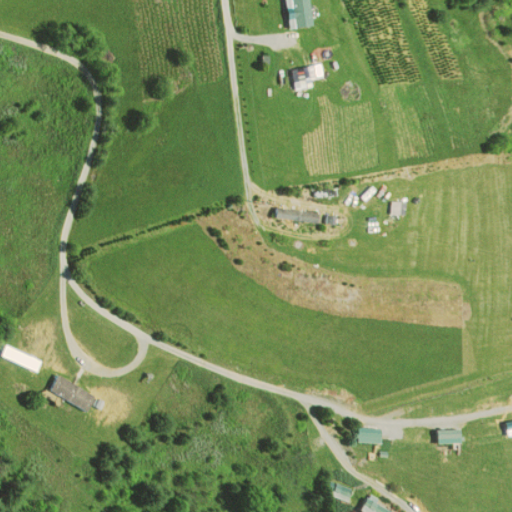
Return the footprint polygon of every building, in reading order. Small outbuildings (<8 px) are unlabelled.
[(287,0),(290,27),(309,25),(307,0),(287,0)] [(267,219),(312,221),(312,211),(267,209),(267,219)] [(41,390),(79,414),(90,396),(52,372),(41,390)] [(345,442),(370,445),(371,429),(346,426),(345,442)] [(427,444),(452,444),(452,429),(427,429),(427,444)] [(317,495),(339,502),(344,489),(322,481),(317,495)] [(384,511),(385,511),(360,497),(352,511),(353,511),(384,511)]
